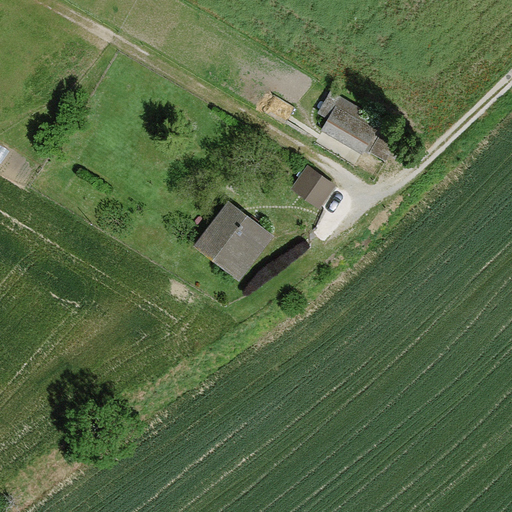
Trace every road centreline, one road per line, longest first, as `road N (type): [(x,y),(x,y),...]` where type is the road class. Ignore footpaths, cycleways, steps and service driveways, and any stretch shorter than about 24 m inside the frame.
road 1 (track): [(0,484),(150,369),(296,272),(383,191)]
road 2 (track): [(511,78),(409,171),(383,191),(367,190),(118,40)]
